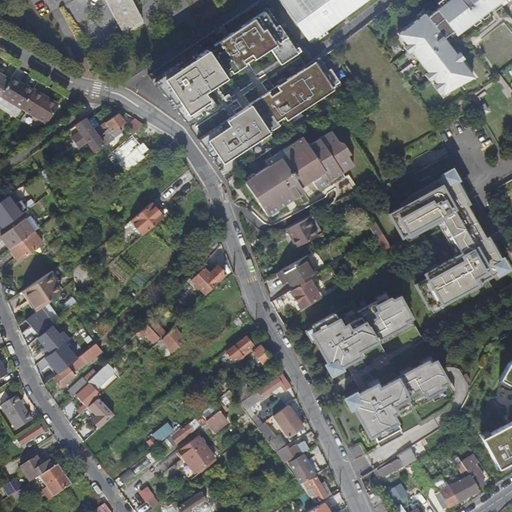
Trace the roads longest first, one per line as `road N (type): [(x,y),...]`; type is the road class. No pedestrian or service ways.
road 1 (residential): [(0,40),(68,82),(111,94),(176,130),(212,186),(254,299),(364,511)]
road 2 (residential): [(123,511),(37,391),(0,306)]
